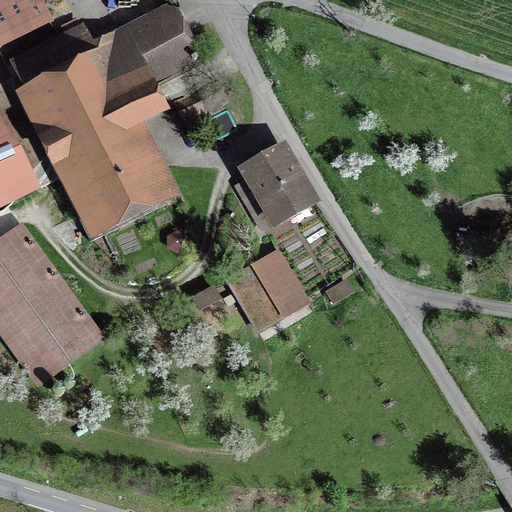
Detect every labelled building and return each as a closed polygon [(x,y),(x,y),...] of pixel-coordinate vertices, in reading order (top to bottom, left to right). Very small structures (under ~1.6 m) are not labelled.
[(7,0),(0,4),(0,51),(52,29),(44,0),(7,0)] [(71,39),(12,68),(17,77),(24,73),(101,228),(165,197),(130,128),(165,111),(152,85),(205,59),(181,9),(92,53),(77,21),(65,27),(71,39)] [(210,91),(181,104),(189,122),(218,107),(210,91)] [(0,120),(0,212),(39,193),(0,120)] [(282,151),(237,177),(270,234),(315,208),(282,151)] [(23,231),(0,247),(0,344),(37,395),(106,345),(23,231)] [(282,255),(236,281),(266,335),(312,311),(282,255)]
